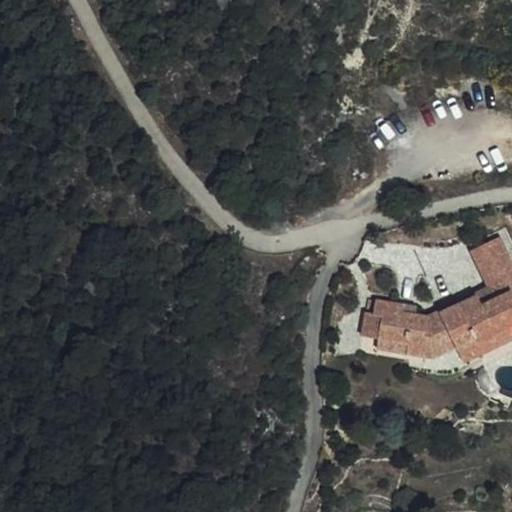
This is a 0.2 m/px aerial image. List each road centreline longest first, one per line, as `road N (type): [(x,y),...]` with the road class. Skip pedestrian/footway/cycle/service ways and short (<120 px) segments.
road 1 (residential): [(511,198),(291,241),(259,240),(221,217),(164,150),(77,0)]
road 2 (unknown): [(325,234),(313,410)]
